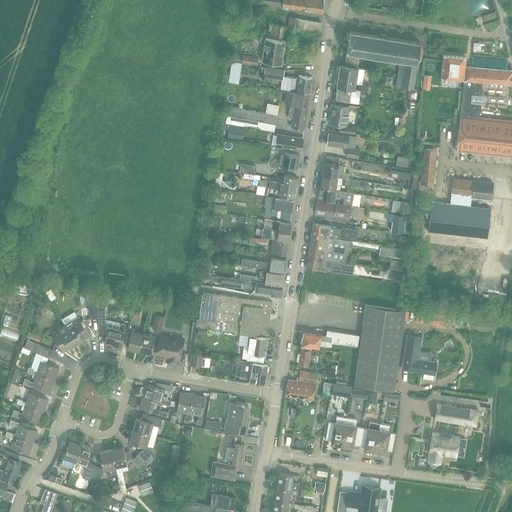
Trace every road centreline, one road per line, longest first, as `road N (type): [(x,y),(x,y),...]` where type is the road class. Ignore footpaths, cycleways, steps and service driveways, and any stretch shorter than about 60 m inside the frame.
road 1 (residential): [(273,396),(337,0)]
road 2 (unknown): [(335,11),(507,30)]
road 3 (residential): [(128,369),(273,396)]
road 4 (residential): [(263,451),(399,470)]
